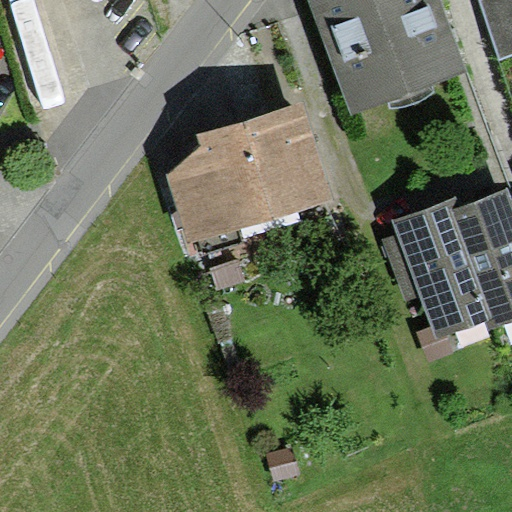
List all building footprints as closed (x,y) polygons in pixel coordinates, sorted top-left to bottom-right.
[(464,78),(435,0),(306,0),(350,120),(464,78)] [(511,0),(475,0),(496,63),(511,57),(511,0)] [(195,139),(199,152),(165,178),(191,252),(338,201),(303,101),(195,139)] [(511,204),(511,205),(506,191),(461,209),(451,213),(493,319),(483,323),(488,334),(502,329),(510,348),(511,346),(511,204)] [(461,209),(457,199),(391,224),(395,236),(380,242),(402,299),(418,294),(436,341),(483,323),(493,319),(451,213),(461,209)]
